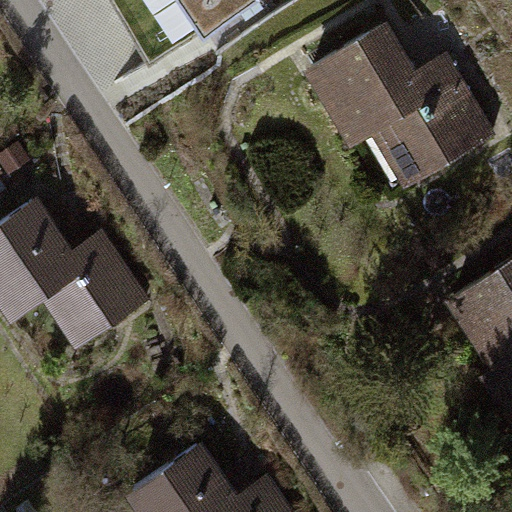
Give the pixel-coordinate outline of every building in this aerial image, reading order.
[(175,0),(204,40),(261,0),(175,0)] [(387,20),(304,69),(350,148),(372,135),(404,188),(496,134),(447,51),(416,69),(387,20)] [(36,196),(0,220),(0,306),(10,321),(42,300),(76,349),(152,297),(104,227),(72,248),(36,196)] [(511,257),(446,300),(491,369),(480,376),(511,425),(511,257)] [(202,440),(124,493),(136,511),(296,511),(270,473),(239,493),(202,440)]
